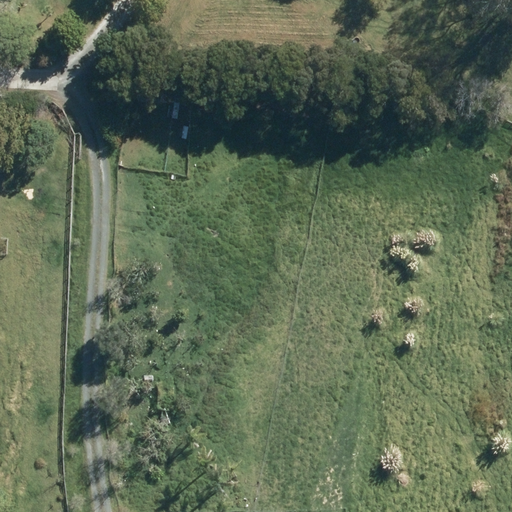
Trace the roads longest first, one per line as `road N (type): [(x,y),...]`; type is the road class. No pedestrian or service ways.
road 1 (track): [(52,93),(101,177),(107,511)]
road 2 (track): [(0,93),(52,93),(126,0)]
road 3 (track): [(268,511),(289,388)]
